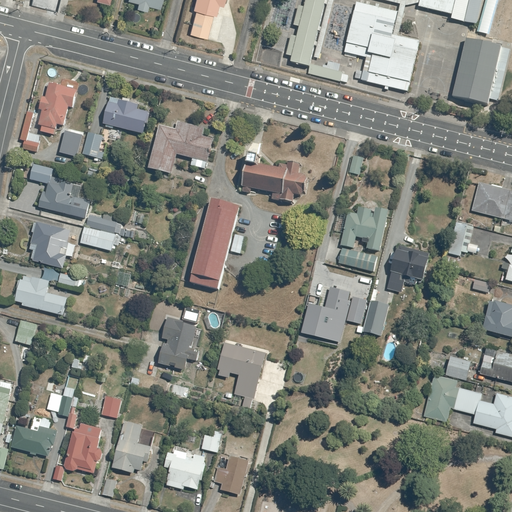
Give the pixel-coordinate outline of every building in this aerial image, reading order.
[(163,0),(129,0),(139,3),(138,8),(148,10),(149,5),(162,8),(163,0)] [(214,14),(218,15),(220,5),(227,7),(228,0),(196,0),(194,9),(197,10),(190,34),(208,38),(214,14)] [(327,0),(303,0),(287,61),(309,67),(327,0)] [(485,0),(419,0),(419,5),(480,21),(485,0)] [(397,14),(356,3),(342,52),(366,58),(361,79),(407,91),(421,40),(392,33),(397,14)] [(504,47),(468,37),(453,92),(489,102),(504,47)] [(348,75),(313,66),(310,76),(345,86),(348,75)] [(80,91),(51,83),(40,125),(59,130),(60,124),(67,126),(71,107),(76,108),(80,91)] [(140,105),(112,98),(105,124),(145,134),(150,112),(139,109),(140,105)] [(38,113),(29,111),(22,140),(27,141),(25,150),(39,152),(42,136),(34,134),(35,131),(38,113)] [(178,122),(176,129),(158,124),(147,168),(173,175),(178,155),(193,158),(191,165),(207,170),(215,139),(203,136),(205,129),(178,122)] [(104,137),(88,133),(83,154),(99,158),(104,137)] [(368,155),(357,153),(351,173),(362,176),(368,155)] [(307,172),(247,159),(241,185),(301,199),(307,172)] [(87,219),(88,219),(89,214),(92,201),(78,198),(81,185),(53,178),(55,170),(33,164),(30,179),(49,184),(47,193),(44,192),(40,208),(87,219)] [(511,191),(480,183),(473,211),(503,219),(511,221),(511,191)] [(239,205),(212,198),(191,279),(218,286),(239,205)] [(376,211),(360,208),(359,214),(350,213),(347,225),(343,246),(356,249),(358,237),(363,238),(362,242),(368,243),(367,249),(384,252),(391,211),(377,208),(376,211)] [(81,243),(113,251),(114,246),(120,248),(123,236),(120,235),(123,222),(89,214),(88,219),(87,219),(81,243)] [(70,230),(39,222),(34,243),(39,245),(35,261),(65,269),(68,256),(74,258),(77,246),(67,243),(70,230)] [(143,232),(128,227),(125,237),(140,242),(143,232)] [(435,256),(402,246),(389,290),(402,294),(408,276),(427,282),(435,256)] [(380,256),(343,247),(339,263),(377,272),(380,256)] [(123,263),(113,261),(112,268),(121,270),(123,263)] [(61,273),(60,278),(58,278),(56,285),(81,291),(84,279),(61,273)] [(51,282),(27,276),(26,282),(21,281),(17,301),(23,302),(22,305),(65,316),(69,298),(48,293),(51,282)] [(491,284),(474,280),(472,289),(489,293),(491,284)] [(345,321),(358,324),(364,300),(353,297),(351,297),(352,292),(331,287),(326,308),(316,306),(311,325),(342,332),(345,321)] [(390,305),(372,301),(366,332),(383,336),(390,305)] [(511,305),(492,301),(485,330),(511,336),(511,305)] [(201,325),(168,318),(163,339),(166,339),(160,363),(187,370),(190,358),(198,360),(200,351),(196,350),(201,325)] [(38,325),(21,321),(16,341),(33,346),(38,325)] [(267,355),(226,344),(218,375),(230,379),(232,373),(241,376),(236,395),(245,397),(242,407),(253,410),(267,355)] [(511,354),(499,352),(497,358),(486,355),(481,375),(511,381),(511,354)] [(470,374),(478,376),(481,364),(451,357),(447,376),(468,381),(470,374)] [(496,429),(495,433),(511,437),(511,396),(498,393),(495,405),(481,401),(483,394),(460,389),(458,388),(460,382),(435,375),(425,417),(447,422),(451,409),(455,410),(476,415),(474,424),(496,429)] [(0,440),(11,401),(18,403),(19,396),(12,394),(15,384),(0,380),(0,468),(5,470),(10,450),(0,447),(0,440)] [(53,383),(46,381),(44,390),(51,392),(53,383)] [(67,427),(77,430),(77,429),(82,414),(76,412),(77,407),(80,399),(75,397),(77,390),(67,387),(64,396),(52,393),(47,409),(70,416),(67,427)] [(123,400),(107,396),(103,415),(118,419),(123,400)] [(136,469),(143,471),(145,465),(148,466),(154,448),(139,444),(144,426),(126,421),(112,467),(135,474),(136,469)] [(77,429),(77,430),(67,469),(78,472),(78,469),(97,474),(103,450),(101,450),(106,430),(82,424),(80,430),(77,429)] [(57,430),(42,426),(40,432),(18,427),(13,448),(51,457),(57,430)] [(222,433),(216,432),(215,438),(205,436),(203,450),(219,453),(222,433)] [(207,459),(176,450),(174,455),(168,453),(164,467),(172,469),(168,485),(185,490),(186,486),(200,490),(207,467),(205,466),(207,459)] [(250,461),(232,456),(228,469),(219,467),(215,482),(223,484),(222,490),(242,495),(250,461)] [(66,468),(57,466),(54,479),(63,481),(66,468)] [(119,484),(107,481),(103,496),(115,499),(119,484)]
